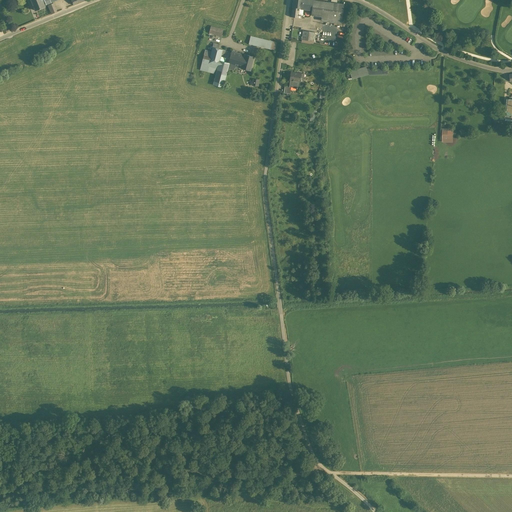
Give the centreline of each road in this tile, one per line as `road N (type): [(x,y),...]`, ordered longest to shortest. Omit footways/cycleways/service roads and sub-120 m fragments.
road 1 (unclassified): [(288,0),(264,188),(288,374),(313,455),(374,511)]
road 2 (track): [(323,467),(0,467)]
road 3 (track): [(511,476),(331,473)]
road 4 (unclassified): [(511,68),(454,57),(357,0)]
